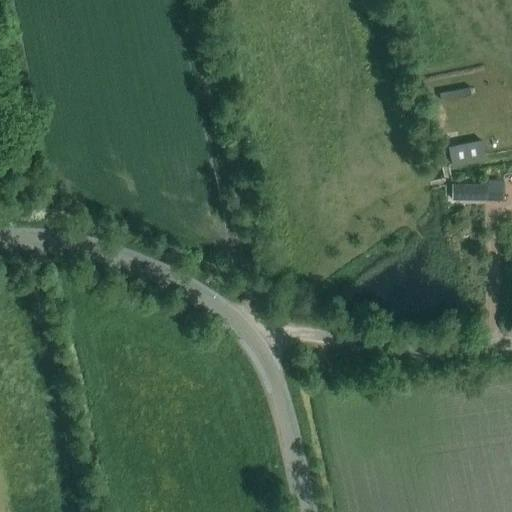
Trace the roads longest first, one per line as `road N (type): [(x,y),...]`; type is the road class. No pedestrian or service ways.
road 1 (track): [(246,336),(247,272),(190,0)]
road 2 (tertiary): [(0,241),(85,246),(128,259),(216,306),(246,336)]
road 3 (unclassified): [(246,336),(288,330),(401,351),(511,342)]
road 4 (tertiary): [(305,511),(277,386),(246,336)]
